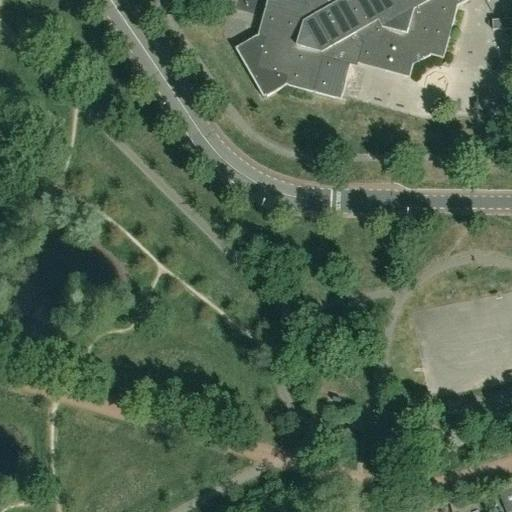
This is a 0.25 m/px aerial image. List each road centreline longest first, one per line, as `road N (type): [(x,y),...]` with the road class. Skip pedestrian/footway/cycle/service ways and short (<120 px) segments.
road 1 (tertiary): [(111,0),(203,138),(247,179),(332,203),(511,203)]
road 2 (unclassified): [(0,374),(359,482)]
